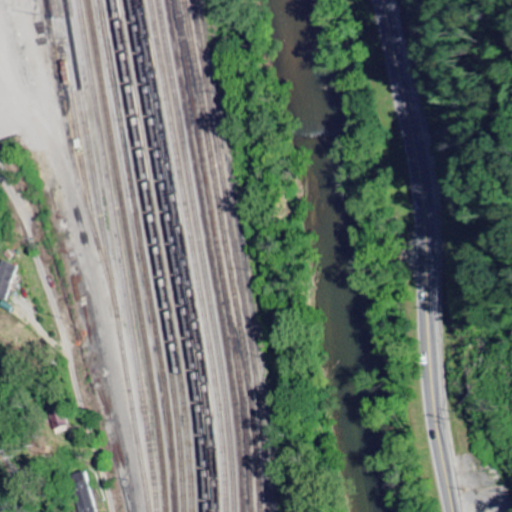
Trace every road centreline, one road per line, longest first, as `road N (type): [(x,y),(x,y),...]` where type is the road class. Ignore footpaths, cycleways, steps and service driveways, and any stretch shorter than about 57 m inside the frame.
road 1 (secondary): [(379,0),(408,113),(436,418),(454,511)]
road 2 (residential): [(110,511),(41,272),(0,176)]
